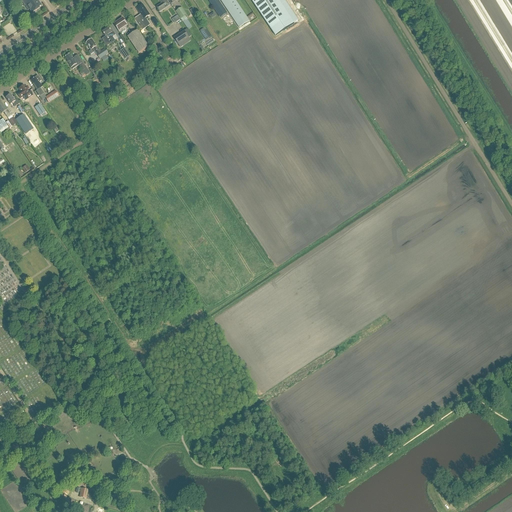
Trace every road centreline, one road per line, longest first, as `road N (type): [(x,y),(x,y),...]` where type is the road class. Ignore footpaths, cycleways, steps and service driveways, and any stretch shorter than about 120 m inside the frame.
road 1 (unclassified): [(511,204),(386,0)]
road 2 (unclassified): [(0,90),(134,0)]
